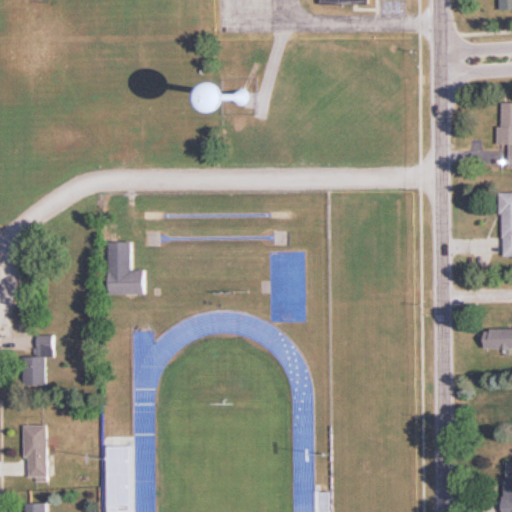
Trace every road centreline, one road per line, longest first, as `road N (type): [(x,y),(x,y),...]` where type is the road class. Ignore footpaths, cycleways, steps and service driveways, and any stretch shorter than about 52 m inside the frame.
road 1 (tertiary): [(444,511),(438,0)]
road 2 (residential): [(0,226),(64,159),(442,154)]
